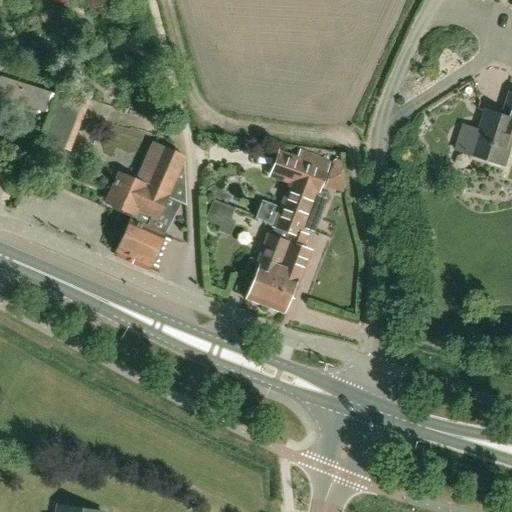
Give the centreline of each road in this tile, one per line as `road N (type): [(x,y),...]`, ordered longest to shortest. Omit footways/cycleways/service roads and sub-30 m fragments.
road 1 (track): [(381,342),(371,323),(371,234),(350,144),(229,122),(197,107),(163,0)]
road 2 (unclassified): [(174,333),(192,242),(183,122)]
road 3 (primary): [(357,406),(174,333)]
road 4 (primary): [(174,333),(0,258)]
road 5 (primary): [(511,450),(357,406)]
road 6 (track): [(183,122),(151,0)]
